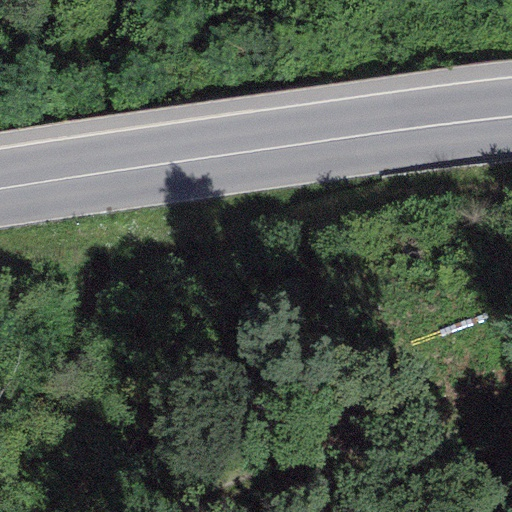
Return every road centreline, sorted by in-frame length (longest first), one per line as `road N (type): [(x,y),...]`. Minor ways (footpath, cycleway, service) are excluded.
road 1 (tertiary): [(511,114),(0,194)]
road 2 (track): [(183,511),(405,444),(511,397)]
